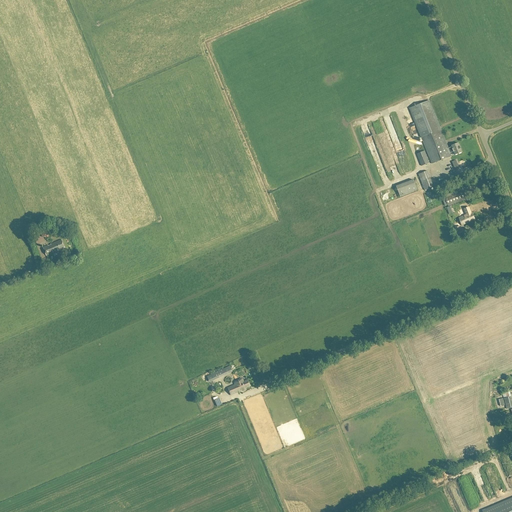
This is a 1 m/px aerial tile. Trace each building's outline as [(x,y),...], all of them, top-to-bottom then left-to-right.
[(448,148),(429,101),(409,108),(431,164),(451,156),(450,154),(454,152),(455,155),(462,152),(458,143),(451,146),(452,147),(448,148)] [(406,162),(397,134),(390,136),(400,165),(406,162)] [(397,173),(385,136),(378,138),(391,176),(397,173)] [(416,154),(421,166),(429,163),(424,151),(416,154)] [(418,174),(424,191),(434,187),(428,171),(418,174)] [(413,180),(396,186),(400,197),(417,191),(413,180)] [(448,206),(467,199),(463,191),(458,194),(457,191),(441,197),(442,200),(445,206),(448,205),(448,206)] [(467,214),(458,217),(462,225),(475,220),(472,213),(471,213),(470,211),(471,211),(469,207),(467,208),(468,211),(466,212),(467,214)] [(459,227),(455,229),(459,239),(466,236),(463,230),(462,230),(461,231),(459,227)] [(45,229),(40,232),(40,234),(42,238),(48,235),(45,229)] [(48,247),(48,245),(42,247),(46,256),(65,248),(61,240),(50,244),(51,246),(48,247)] [(230,366),(216,372),(206,377),(209,382),(232,372),(230,366)] [(234,384),(235,385),(227,388),(230,395),(241,391),(242,391),(243,391),(244,391),(245,390),(245,389),(245,388),(250,386),(247,380),(243,382),(242,379),(236,381),(235,382),(234,383),(234,384)] [(511,399),(510,391),(502,393),(506,409),(511,407),(511,399)] [(497,483),(492,485),(497,496),(502,494),(497,483)] [(511,511),(511,498),(483,511),(511,511)]
